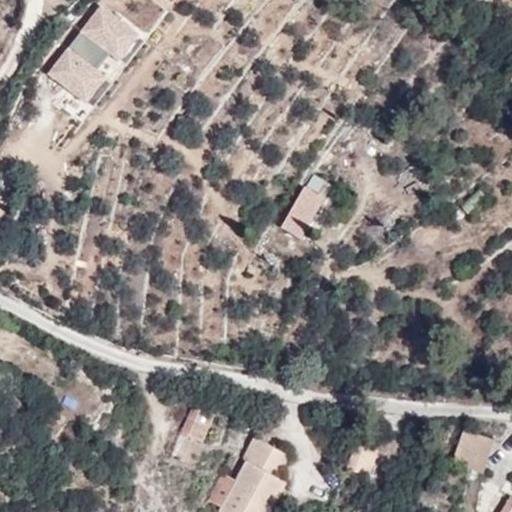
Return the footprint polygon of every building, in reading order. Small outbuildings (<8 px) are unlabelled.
[(511,0),(490,0),(500,10),(507,4),(511,0)] [(86,110),(143,33),(101,3),(45,79),(86,110)] [(324,177),(333,166),(328,163),(321,174),(324,177)] [(346,174),(333,166),(324,177),(336,187),(346,174)] [(296,212),(324,177),(321,174),(294,211),(296,212)] [(336,187),(324,177),(296,212),(310,224),(336,187)] [(204,420),(213,392),(191,384),(181,412),(204,420)] [(383,413),(361,407),(353,433),(375,440),(383,413)] [(231,511),(262,511),(266,506),(294,454),(285,450),(297,428),(262,409),(250,431),(254,433),(244,452),(231,446),(217,472),(230,479),(227,484),(232,487),(221,506),(231,511)] [(475,459),(488,425),(459,415),(448,450),(475,459)] [(511,511),(511,484),(506,481),(486,511),(511,511)]
